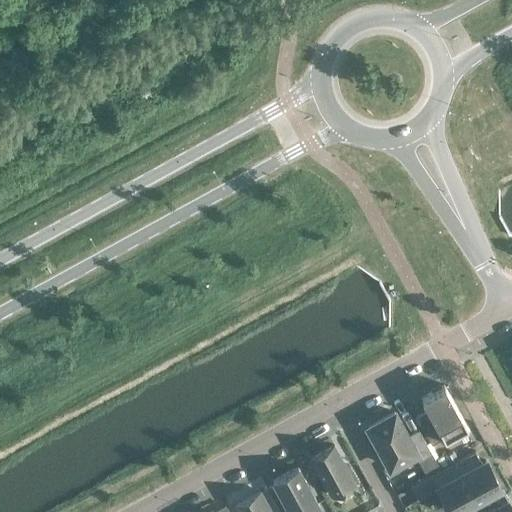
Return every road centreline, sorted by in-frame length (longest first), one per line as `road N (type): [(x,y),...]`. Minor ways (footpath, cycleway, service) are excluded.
road 1 (secondary): [(0,310),(305,143),(343,130)]
road 2 (secondary): [(313,74),(282,103),(0,257)]
road 3 (residential): [(131,511),(326,405)]
road 4 (residential): [(326,405),(506,307)]
road 5 (residential): [(379,140),(403,153),(467,238)]
road 6 (residential): [(467,238),(431,110)]
road 7 (secondary): [(411,23),(379,13),(347,20),(323,43),(313,74)]
road 8 (residential): [(326,405),(389,511)]
